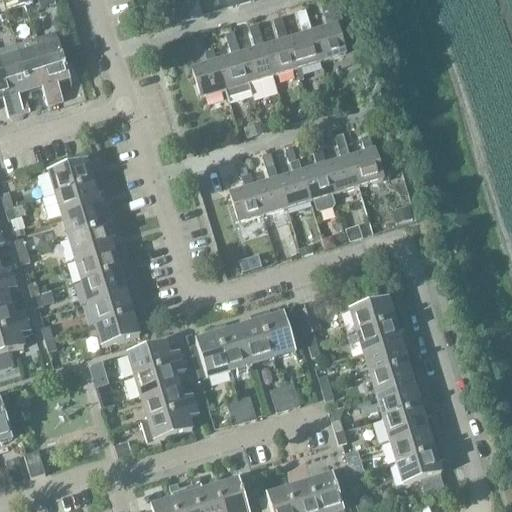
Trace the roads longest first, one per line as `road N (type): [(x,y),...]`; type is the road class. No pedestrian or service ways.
road 1 (residential): [(480,511),(404,256),(371,249),(212,295),(191,294),(127,105)]
road 2 (residential): [(115,477),(319,418)]
road 3 (residential): [(127,105),(0,147)]
